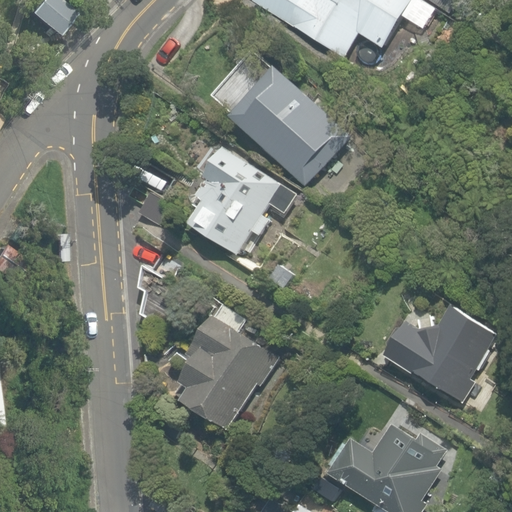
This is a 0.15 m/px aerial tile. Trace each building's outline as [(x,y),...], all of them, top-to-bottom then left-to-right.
[(31,0),(25,10),(60,33),(73,13),(54,0),(31,0)] [(308,0),(292,26),(347,60),(362,36),(387,52),(419,0),(308,0)] [(234,117),(309,188),(355,138),(280,68),(234,117)] [(196,226),(241,256),(256,232),(264,237),(274,220),(267,216),(274,205),(279,208),(277,213),(287,219),(302,195),(229,148),(209,178),(211,180),(210,181),(200,198),(202,199),(200,202),(206,206),(195,223),(197,224),(196,226)] [(139,181),(168,198),(178,181),(149,164),(139,181)] [(142,215),(172,234),(186,213),(156,194),(154,196),(142,215)] [(401,233),(422,247),(431,234),(410,220),(401,233)] [(138,262),(172,283),(184,264),(149,243),(138,262)] [(21,283),(23,284),(24,283),(26,279),(34,266),(2,246),(0,249),(0,269),(16,280),(21,283)] [(146,315),(178,333),(188,316),(177,308),(185,294),(148,269),(144,288),(150,293),(146,315)] [(189,400),(233,429),(263,384),(265,386),(283,358),(244,332),(252,321),(229,305),(222,317),(220,316),(195,355),(203,361),(188,383),(197,389),(189,400)] [(420,374),(467,403),(480,383),(476,380),(483,369),(485,371),(496,352),(495,351),(505,336),(459,305),(442,329),(429,332),(413,321),(408,328),(403,329),(393,343),(395,349),(390,356),(419,375),(420,374)] [(297,368),(318,382),(327,368),(307,354),(297,368)] [(151,419),(182,437),(191,422),(161,403),(151,419)] [(333,473),(391,511),(425,511),(431,505),(426,501),(447,470),(442,467),(452,452),(425,434),(421,441),(397,424),(378,453),(357,439),(349,451),(345,448),(336,461),(340,464),(333,473)] [(488,485),(504,495),(511,480),(511,472),(500,465),(488,485)] [(198,511),(199,511),(189,505),(165,489),(156,504),(154,506),(162,511),(198,511)] [(299,511),(295,511),(273,498),(264,511),(314,511),(303,505),(299,511)]
